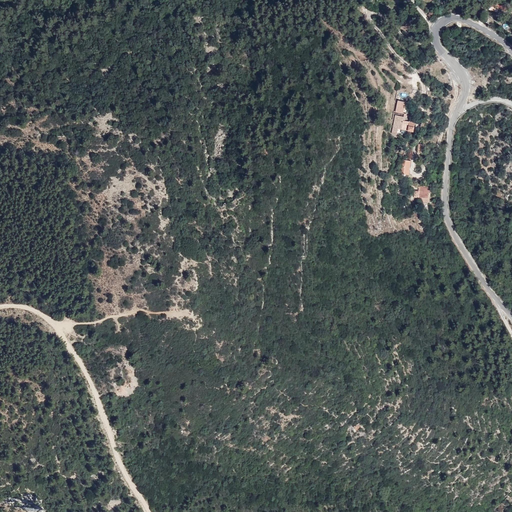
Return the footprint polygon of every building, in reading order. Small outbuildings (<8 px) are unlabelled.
[(504,4),(489,0),(487,5),(502,9),(504,4)] [(434,104),(426,102),(423,117),(426,117),(427,112),(431,113),(434,104)] [(412,132),(414,121),(403,119),(403,116),(395,115),(391,133),(396,133),(397,128),(407,129),(407,131),(412,132)] [(400,172),(409,173),(410,159),(401,158),(400,172)] [(421,197),(421,200),(428,201),(429,193),(427,192),(428,185),(418,184),(418,190),(414,190),(413,197),(419,197),(421,197)] [(359,424),(351,428),(355,434),(362,430),(359,424)]
